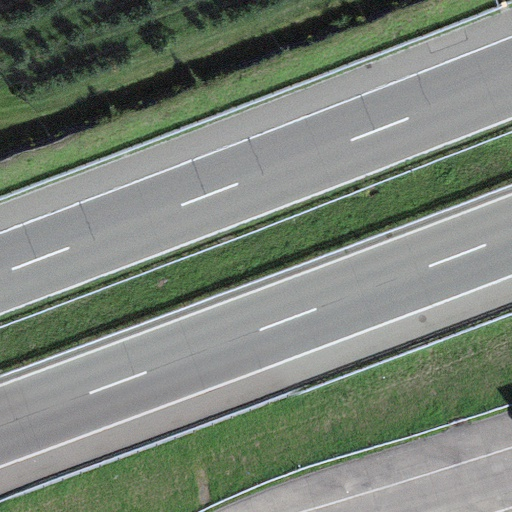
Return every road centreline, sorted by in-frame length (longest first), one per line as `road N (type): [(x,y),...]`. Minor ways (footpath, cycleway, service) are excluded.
road 1 (motorway): [(511,79),(0,277)]
road 2 (motorway): [(0,429),(511,239)]
